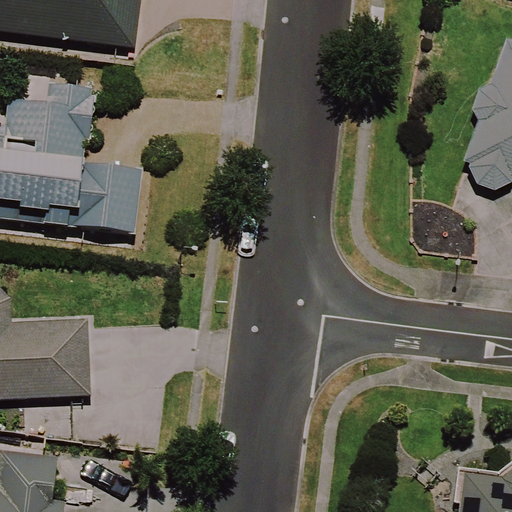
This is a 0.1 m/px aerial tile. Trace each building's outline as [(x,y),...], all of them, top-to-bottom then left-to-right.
[(0,0),(0,34),(138,51),(143,0),(0,0)] [(471,107),(474,139),(467,147),(467,174),(495,198),(503,189),(511,189),(511,53),(510,54),(471,107)] [(99,98),(45,94),(44,112),(7,109),(5,144),(0,143),(0,222),(138,233),(143,172),(93,168),(99,98)] [(13,291),(0,291),(0,403),(94,401),(92,326),(14,329),(13,291)] [(50,471),(0,465),(0,511),(54,511),(55,509),(46,508),(50,471)] [(511,511),(511,480),(468,474),(462,511),(511,511)]
